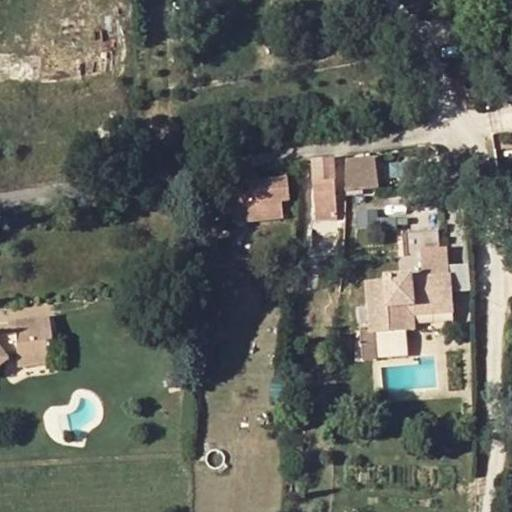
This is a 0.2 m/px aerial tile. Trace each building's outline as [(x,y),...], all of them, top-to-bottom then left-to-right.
[(333,159),(312,161),(314,209),(335,208),(333,159)] [(368,160),(346,162),(346,186),(371,183),(368,160)] [(230,186),(232,206),(285,200),(283,181),(230,186)] [(439,260),(439,258),(436,231),(400,234),(402,262),(420,260),(420,261),(421,274),(422,278),(448,276),(446,259),(439,260)] [(218,272),(216,261),(193,264),(197,285),(218,283),(218,272)] [(319,266),(319,282),(333,282),(333,264),(319,266)] [(451,291),(469,291),(468,266),(451,266),(451,291)] [(218,272),(218,283),(235,281),(234,271),(218,272)] [(384,281),(365,283),(370,334),(406,330),(404,307),(451,303),(450,276),(448,276),(422,278),(410,279),(410,275),(383,278),(384,281)] [(404,307),(406,330),(415,330),(414,317),(453,313),(451,303),(404,307)] [(6,334),(0,335),(0,364),(7,359),(3,354),(15,353),(17,367),(46,363),(42,340),(48,340),(46,318),(5,324),(6,334)] [(166,376),(168,387),(179,384),(177,373),(166,376)]
